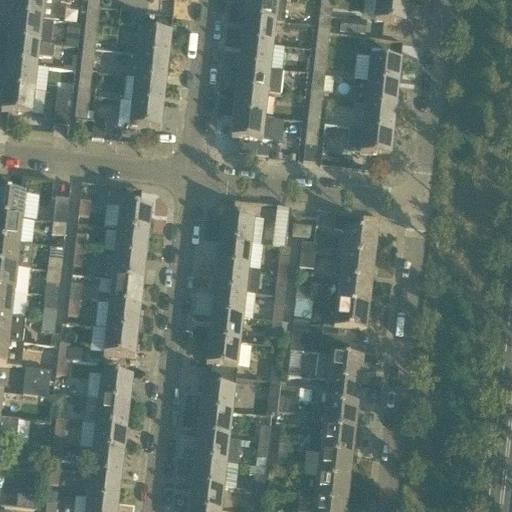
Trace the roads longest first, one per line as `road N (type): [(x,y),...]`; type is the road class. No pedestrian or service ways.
road 1 (residential): [(154,511),(193,185)]
road 2 (residential): [(389,511),(423,208)]
road 3 (residential): [(423,208),(193,185)]
road 4 (residential): [(423,208),(445,0)]
road 5 (residential): [(193,185),(0,160)]
road 6 (residential): [(193,185),(216,0)]
